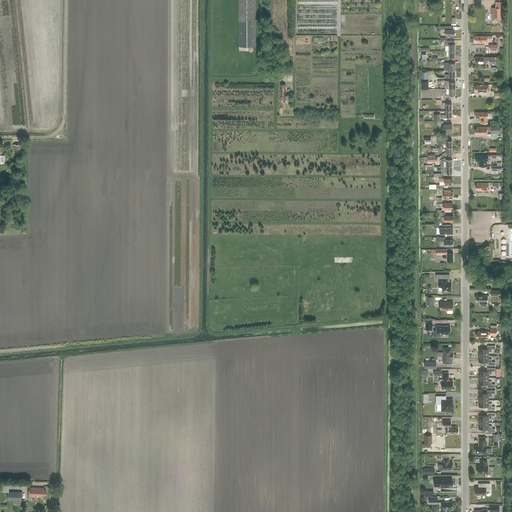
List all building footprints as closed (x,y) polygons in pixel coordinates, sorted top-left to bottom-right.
[(255,0),(238,0),(238,47),(255,47),(255,0)] [(491,24),(485,24),(485,33),(491,33),(491,27),(503,27),(503,8),(504,6),(504,2),(496,2),(496,8),(492,8),(491,24)] [(338,23),(338,10),(299,10),(299,18),(310,18),(310,23),(338,23)] [(455,36),(455,30),(446,30),(446,36),(449,36),(449,39),(454,39),(454,36),(455,36)] [(455,51),(449,51),(449,56),(447,56),(447,60),(450,60),(450,58),(455,58),(455,51)] [(445,81),(446,89),(450,89),(455,89),(455,82),(450,82),(450,81),(445,81)] [(286,95),(286,85),(280,85),(280,101),(289,101),(288,95),(286,95)] [(446,89),(446,94),(447,94),(447,98),(450,98),(450,96),(455,96),(455,89),(450,89),(446,89)] [(488,113),(488,112),(475,113),(475,118),(480,118),(480,123),(488,123),(488,119),(492,119),(492,113),(488,113)] [(447,148),(452,148),(452,141),(447,141),(447,140),(437,140),(437,144),(447,144),(447,148)] [(452,148),(447,148),(447,153),(444,153),(444,156),(447,156),(447,155),(452,155),(452,148)] [(488,155),(476,155),(476,161),(480,161),(480,167),(487,167),(487,163),(488,163),(488,155)] [(441,162),(441,167),(442,167),(447,167),(452,167),(452,160),(447,160),(447,158),(444,158),(444,162),(441,162)] [(453,216),(445,216),(445,213),(439,213),(439,216),(438,216),(438,219),(439,219),(439,218),(441,218),(441,219),(439,219),(439,223),(445,223),(445,222),(453,222),(453,216)] [(443,225),(437,225),(437,228),(440,228),(440,234),(444,234),(453,234),(453,228),(444,228),(443,228),(443,225)] [(445,246),(453,246),(453,240),(445,240),(445,238),(436,238),(436,241),(442,241),(442,246),(445,246)] [(495,243),(489,243),(489,263),(499,263),(499,264),(504,264),(504,262),(499,262),(499,260),(493,260),(493,249),(495,249),(495,243)] [(453,254),(447,254),(447,250),(436,250),(436,255),(443,255),(443,258),(447,258),(447,262),(453,262),(453,254)] [(436,275),(436,279),(439,279),(439,291),(442,291),(444,291),(444,292),(447,292),(447,291),(451,291),(451,282),(447,282),(447,279),(444,279),(444,275),(436,275)] [(489,297),(489,296),(477,296),(477,302),(480,302),(480,305),(487,305),(487,303),(488,303),(488,297),(489,297)] [(436,326),(436,334),(449,334),(449,333),(450,333),(450,328),(448,328),(448,326),(436,326)] [(496,336),(496,328),(490,328),(490,331),(489,331),(478,331),(478,333),(477,333),(477,337),(478,337),(478,339),(489,339),(489,337),(489,335),(496,336)] [(479,349),(479,356),(489,356),(489,352),(492,352),(492,350),(495,350),(495,346),(488,346),(488,349),(479,349)] [(443,348),(443,363),(451,363),(451,359),(453,359),(453,354),(451,354),(451,348),(443,348)] [(479,356),(479,362),(487,363),(487,366),(495,366),(495,363),(492,362),(492,360),(489,360),(489,356),(479,356)] [(478,372),(478,378),(489,378),(489,375),(492,375),(492,372),(495,372),(495,369),(487,369),(487,372),(478,372)] [(448,381),(448,373),(442,373),(442,379),(439,379),(439,381),(439,384),(442,384),(442,388),(452,388),(452,381),(448,381)] [(478,378),(478,385),(487,385),(487,388),(495,388),(495,385),(491,385),(491,382),(489,382),(489,378),(478,378)] [(478,394),(478,400),(489,401),(489,397),(491,397),(491,394),(495,394),(495,391),(487,391),(487,394),(478,394)] [(444,396),(436,396),(436,404),(441,404),(441,411),(448,411),(448,412),(453,412),(453,405),(452,405),(452,400),(444,400),(444,396)] [(478,400),(478,407),(487,407),(487,410),(495,410),(495,407),(491,407),(491,404),(488,404),(489,401),(478,400)] [(478,423),(488,423),(488,419),(491,419),(491,416),(495,416),(495,413),(487,413),(487,416),(478,416),(478,423)] [(458,433),(458,428),(456,428),(456,427),(450,427),(451,421),(443,421),(443,427),(446,427),(446,434),(456,434),(456,433),(458,433)] [(495,433),(495,429),(491,429),(491,427),(488,427),(488,423),(478,423),(478,429),(487,429),(487,433),(495,433)] [(475,454),(486,454),(486,446),(485,446),(485,437),(478,437),(478,446),(475,446),(475,454)] [(443,462),(443,469),(452,469),(452,462),(449,462),(449,458),(443,458),(443,462)] [(477,473),(487,473),(487,466),(486,466),(486,460),(480,460),(480,466),(477,466),(477,473)] [(434,478),(434,486),(448,486),(448,485),(452,485),(452,480),(448,480),(448,478),(434,478)] [(489,489),(489,483),(483,483),(483,487),(475,487),(475,495),(476,495),(486,495),(486,489),(489,489)] [(45,495),(46,490),(44,490),(44,488),(29,488),(28,496),(34,497),(34,501),(37,501),(37,497),(41,497),(41,496),(44,496),(44,494),(45,495)] [(22,492),(9,492),(8,492),(7,500),(14,500),(17,501),(21,501),(22,492)]
